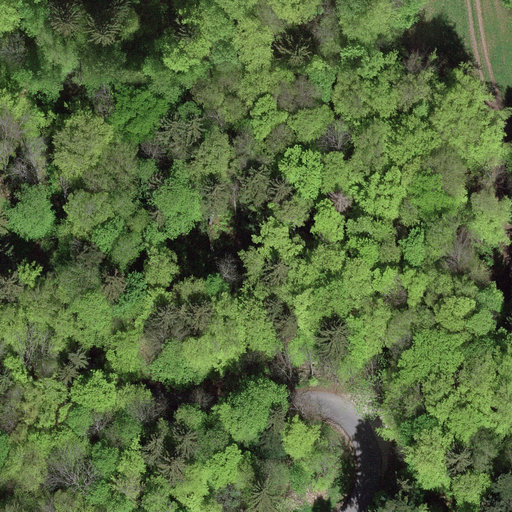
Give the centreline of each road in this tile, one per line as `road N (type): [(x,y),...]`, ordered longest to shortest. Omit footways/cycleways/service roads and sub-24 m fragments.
road 1 (unclassified): [(0,239),(54,336),(121,385),(177,401),(318,403),(343,412),(368,459),(365,491),(352,511)]
road 2 (track): [(496,342),(487,92),(470,0)]
road 3 (track): [(355,423),(496,342)]
